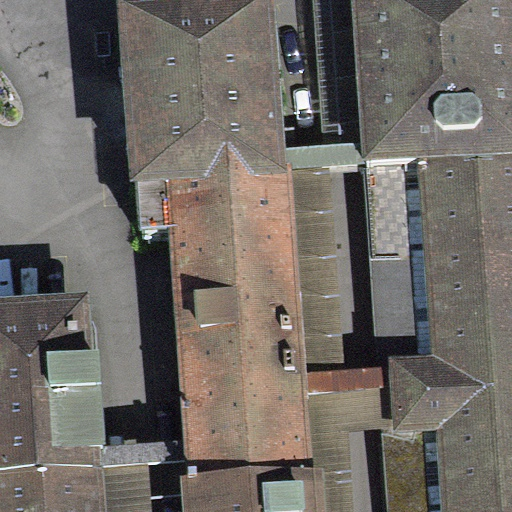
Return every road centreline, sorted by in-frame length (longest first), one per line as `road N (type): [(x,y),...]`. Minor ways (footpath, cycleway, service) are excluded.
road 1 (unknown): [(85,202),(338,207),(366,511)]
road 2 (unknown): [(120,511),(107,248)]
